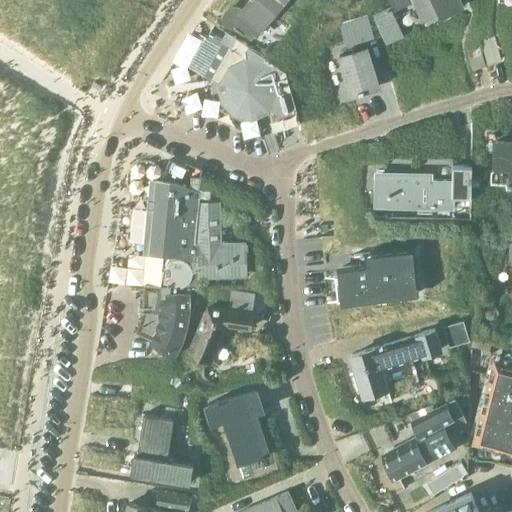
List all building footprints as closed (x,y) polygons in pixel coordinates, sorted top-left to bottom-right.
[(248,0),(240,9),(235,7),(230,7),(225,11),(223,16),(224,22),(228,26),(234,27),(242,34),(243,33),(242,32),(246,27),(256,36),(287,0),(248,0)] [(388,0),(393,10),(411,2),(409,0),(411,0),(421,20),(439,11),(442,16),(463,6),(459,0),(388,0)] [(388,7),(372,16),(386,44),(402,36),(388,7)] [(356,43),(374,38),(367,16),(339,25),(345,46),(356,43)] [(205,32),(186,62),(219,84),(221,102),(233,116),(252,119),(268,112),(274,119),(296,112),(284,72),(247,48),(242,56),(205,32)] [(479,42),(488,65),(501,60),(493,37),(479,42)] [(477,44),(465,47),(472,70),(484,66),(477,44)] [(378,86),(364,46),(338,54),(350,93),(359,90),(360,92),(378,86)] [(511,141),(495,141),(494,170),(508,171),(507,202),(511,202),(511,141)] [(383,153),(381,143),(367,145),(369,155),(383,153)] [(453,181),(452,181),(451,199),(454,199),(470,200),(471,167),(453,167),(453,181)] [(200,195),(200,191),(201,178),(192,177),(190,190),(200,195)] [(417,195),(417,180),(374,179),(374,208),(419,207),(419,195),(417,195)] [(452,181),(417,180),(417,195),(419,195),(419,207),(444,207),(454,207),(454,199),(451,199),(452,181)] [(150,210),(143,285),(163,287),(176,288),(200,288),(200,277),(199,244),(199,243),(198,244),(196,243),(195,243),(200,195),(175,183),(153,181),(151,201),(147,201),(146,209),(150,210)] [(200,204),(196,243),(198,244),(199,243),(199,244),(200,277),(245,276),(244,262),(244,243),(229,244),(229,240),(221,240),(219,204),(200,204)] [(338,279),(334,279),(337,303),(370,299),(385,298),(397,296),(401,296),(418,294),(415,272),(414,253),(366,258),(362,259),(363,265),(341,267),(337,268),(337,273),(338,279)] [(152,344),(178,356),(184,340),(188,328),(190,314),(190,296),(163,297),(163,310),(161,321),(157,333),(152,344)] [(206,305),(187,352),(210,361),(225,324),(250,327),(252,312),(206,305)] [(463,320),(443,327),(449,347),(469,340),(463,320)] [(441,350),(438,339),(435,329),(351,355),(363,395),(389,387),(384,368),(441,350)] [(501,443),(500,447),(511,449),(511,349),(491,344),(488,356),(493,358),(474,437),(501,443)] [(131,387),(130,396),(139,397),(145,388),(131,387)] [(223,422),(237,465),(268,455),(255,413),(262,411),(255,389),(205,405),(212,425),(223,422)] [(413,420),(420,436),(385,454),(397,476),(454,447),(448,436),(465,427),(466,419),(455,398),(413,420)] [(130,474),(191,484),(194,463),(167,459),(174,420),(144,415),(137,455),(134,454),(130,474)] [(457,464),(426,483),(433,494),(463,475),(457,464)] [(156,505),(187,510),(189,496),(158,491),(156,505)] [(295,511),(287,492),(241,511),(295,511)] [(506,511),(479,511),(471,493),(428,511),(511,511),(511,510),(506,511)]
